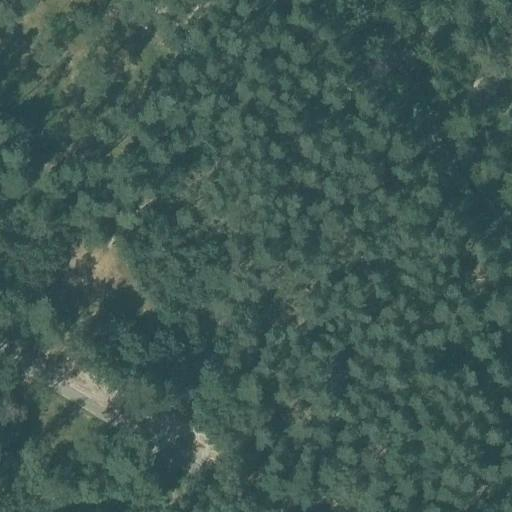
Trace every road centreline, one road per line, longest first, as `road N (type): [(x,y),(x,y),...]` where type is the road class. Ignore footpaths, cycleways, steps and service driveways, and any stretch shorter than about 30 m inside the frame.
road 1 (unclassified): [(278,511),(0,344)]
road 2 (track): [(0,223),(55,138),(50,60)]
road 3 (unknown): [(511,232),(434,111)]
road 4 (unknown): [(434,111),(359,0)]
road 5 (unknown): [(484,0),(485,47),(434,111)]
